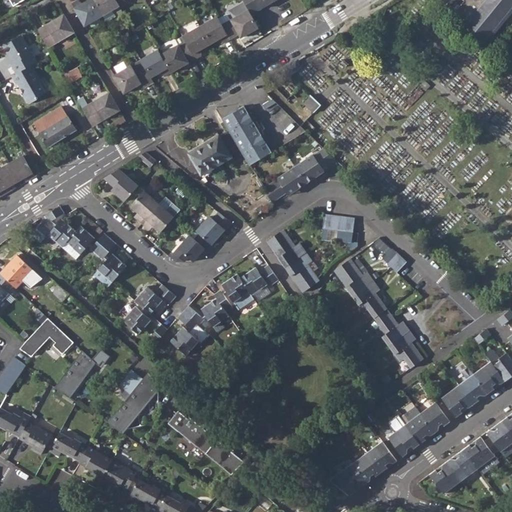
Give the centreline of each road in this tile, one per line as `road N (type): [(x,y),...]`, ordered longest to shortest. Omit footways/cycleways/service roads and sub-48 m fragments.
road 1 (residential): [(253,235),(314,197),(342,192),(484,323)]
road 2 (tertiary): [(140,136),(362,0)]
road 3 (residential): [(68,180),(169,273),(203,272),(253,235)]
road 4 (residential): [(511,394),(401,475),(392,491)]
road 5 (residential): [(140,136),(253,235)]
